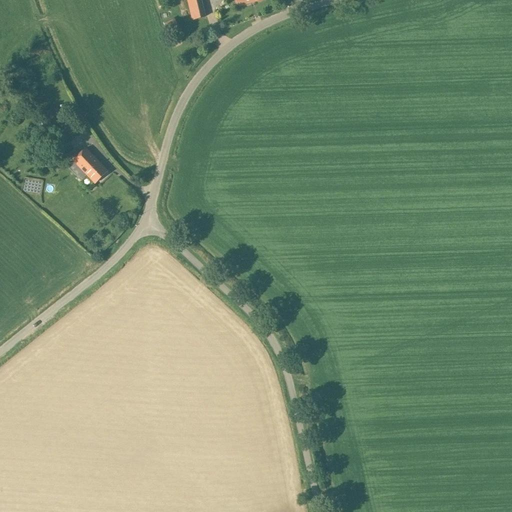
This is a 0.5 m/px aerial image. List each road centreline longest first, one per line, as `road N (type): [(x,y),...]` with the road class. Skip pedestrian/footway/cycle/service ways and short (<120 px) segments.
road 1 (unclassified): [(319,511),(277,348),(147,219)]
road 2 (unclassified): [(147,219),(177,114),(198,79),(264,24),(335,0)]
road 3 (unclassified): [(0,354),(122,252),(147,219)]
